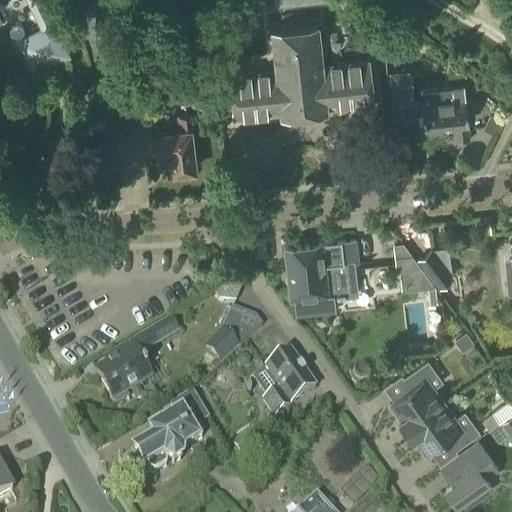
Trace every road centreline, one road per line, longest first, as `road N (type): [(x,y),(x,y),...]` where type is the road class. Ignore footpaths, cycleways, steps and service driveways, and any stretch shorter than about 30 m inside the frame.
road 1 (residential): [(421,511),(213,217)]
road 2 (residential): [(213,217),(478,185)]
road 3 (residential): [(0,245),(45,233),(213,217)]
road 4 (tertiary): [(102,511),(0,341)]
